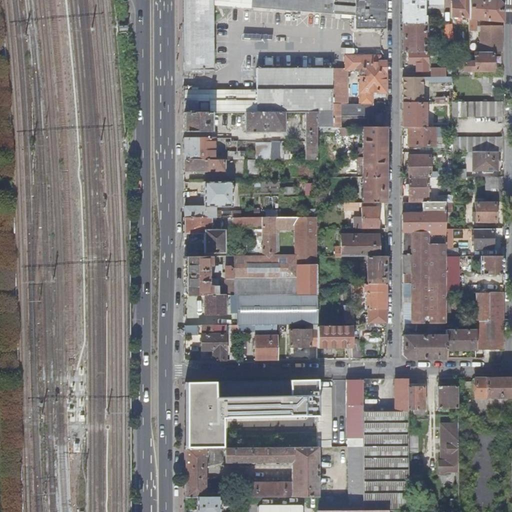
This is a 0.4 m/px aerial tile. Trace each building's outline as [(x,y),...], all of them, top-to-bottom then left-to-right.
[(354,30),(385,30),(384,0),(181,0),(182,71),(211,71),(210,0),(243,0),(354,7),(354,30)] [(444,14),(443,0),(401,0),(402,25),(425,25),(425,18),(424,18),(423,6),(439,6),(439,14),(444,14)] [(469,17),(468,0),(459,0),(459,2),(451,2),(451,17),(454,17),(457,17),(469,17)] [(477,21),(502,23),(502,6),(497,1),(485,0),(468,0),(469,17),(469,32),(476,32),(477,21)] [(402,25),(401,55),(406,54),(425,54),(426,25),(425,25),(402,25)] [(493,52),(502,52),(502,26),(481,26),(481,44),(474,44),(475,49),(474,52),(493,52)] [(493,72),(493,52),(474,52),(474,62),(458,63),(458,73),(493,72)] [(425,54),(406,54),(407,65),(415,65),(415,72),(426,72),(426,59),(426,54),(425,54)] [(385,93),(385,64),(377,64),(377,59),(344,58),(345,69),(361,69),(362,104),(372,104),(372,97),(372,93),(385,93)] [(255,68),(254,90),(254,111),(285,111),(304,111),(316,111),(316,129),(329,129),(329,71),(255,68)] [(492,90),(502,90),(502,77),(492,77),(492,90)] [(401,79),(402,104),(422,103),(422,78),(401,79)] [(444,89),(452,89),(452,78),(445,78),(430,78),(430,84),(444,84),(444,89)] [(254,90),(182,90),(182,112),(210,112),(245,112),(254,111),(254,90)] [(452,117),(502,116),(502,102),(452,103),(452,117)] [(402,104),(402,128),(406,129),(425,128),(425,103),(422,103),(402,104)] [(372,116),(372,105),(340,105),(340,115),(372,116)] [(285,111),(254,111),(245,112),(245,131),(285,131),(285,111)] [(316,159),(316,135),(316,129),(316,111),(304,111),(305,159),(316,159)] [(210,112),(182,112),(183,132),(210,132),(210,112)] [(434,135),(434,128),(425,128),(406,129),(407,146),(415,146),(419,146),(434,146),(434,135)] [(363,179),(385,179),(385,129),(363,129),(363,158),(363,174),(363,179)] [(496,152),(503,152),(502,137),(452,138),(452,153),(472,152),(496,152)] [(214,138),(183,138),(183,159),(214,159),(214,156),(214,138)] [(271,159),(280,159),(279,142),(271,142),(271,159)] [(496,169),(496,152),(472,152),(472,169),(496,169)] [(408,179),(428,178),(436,178),(436,173),(430,173),(430,157),(408,158),(408,179)] [(214,159),(183,159),(183,172),(223,172),(224,159),(214,159)] [(257,159),(244,159),(244,175),(257,175),(257,159)] [(501,203),(501,177),(486,177),(485,203),(475,203),(475,222),(495,222),(495,203),(501,203)] [(408,203),(422,204),(428,203),(428,178),(408,179),(408,203)] [(378,204),(385,204),(385,179),(363,179),(363,204),(367,204),(378,204)] [(203,207),(183,207),(183,219),(215,218),(215,207),(231,207),(230,182),(203,182),(203,207)] [(402,215),(402,331),(445,330),(444,324),(445,312),(445,303),(445,293),(459,294),(459,256),(457,256),(445,256),(446,249),(445,241),(445,229),(445,213),(445,203),(428,203),(422,204),(423,215),(402,215)] [(219,209),(219,218),(224,218),(232,218),(261,218),(300,217),(299,209),(219,209)] [(362,230),(378,229),(378,209),(367,209),(362,209),(362,230)] [(234,280),(235,296),(236,296),(317,295),(317,293),(317,284),(317,277),(317,257),(317,237),(317,230),(317,217),(300,217),(261,218),(261,227),(261,230),(274,230),(297,230),(297,236),(297,256),(289,257),(276,256),(274,256),(261,256),(255,256),(234,257),(234,271),(234,280)] [(183,226),(183,234),(203,234),(203,253),(223,253),(224,231),(220,231),(220,223),(224,223),(224,218),(219,218),(215,218),(183,219),(183,226)] [(232,218),(232,223),(232,226),(261,227),(261,218),(232,218)] [(492,249),(492,229),(473,229),(474,248),(492,249)] [(274,230),(261,230),(261,256),(274,256),(274,230)] [(366,257),(378,257),(378,236),(341,236),(341,248),(341,257),(346,257),(356,257),(366,257)] [(183,244),(183,256),(196,256),(196,245),(183,244)] [(183,256),(184,296),(203,296),(219,296),(218,293),(218,280),(201,280),(201,274),(217,274),(217,264),(211,265),(211,267),(203,266),(203,257),(196,256),(183,256)] [(480,275),(503,276),(503,256),(480,256),(480,275)] [(366,284),(385,284),(385,257),(378,257),(366,257),(366,270),(366,279),(366,284)] [(226,280),(234,280),(234,271),(230,267),(226,267),(226,280)] [(226,296),(230,296),(235,296),(234,280),(226,280),(226,293),(226,296)] [(317,284),(317,293),(344,293),(343,284),(323,284),(317,284)] [(368,310),(385,309),(385,284),(366,284),(363,285),(363,293),(365,293),(365,310),(368,310)] [(483,350),(503,351),(503,294),(475,293),(475,315),(475,324),(476,331),(476,349),(483,350)] [(236,296),(235,325),(277,325),(284,325),(289,325),(317,325),(317,295),(236,296)] [(219,296),(203,296),(203,315),(230,315),(230,296),(226,296),(219,296)] [(368,323),(385,323),(385,309),(368,310),(368,323)] [(212,351),(212,361),(225,361),(225,325),(197,325),(197,332),(200,332),(200,350),(212,351)] [(317,345),(317,349),(352,348),(352,345),(351,327),(317,326),(317,330),(317,345)] [(310,348),(310,345),(310,330),(289,330),(289,348),(310,348)] [(446,337),(446,352),(476,352),(476,349),(476,331),(445,330),(446,337)] [(255,336),(255,361),(277,361),(277,336),(255,336)] [(407,360),(446,360),(446,352),(446,337),(402,337),(402,355),(407,360)] [(352,348),(352,360),(361,360),(361,345),(352,345),(352,348)] [(511,378),(475,379),(475,398),(499,399),(499,401),(501,401),(501,399),(511,398),(511,378)] [(317,419),(317,389),(318,380),(187,382),(183,384),(184,449),(222,449),(221,419),(317,419)] [(362,380),(346,380),(346,439),(363,439),(362,412),(362,388),(362,380)] [(408,386),(408,380),(396,380),(396,412),(408,412),(408,410),(408,388),(408,386)] [(438,409),(458,409),(458,387),(438,387),(438,409)] [(408,388),(408,410),(413,410),(418,410),(418,416),(425,415),(424,388),(408,388)] [(331,389),(317,389),(317,419),(317,441),(331,441),(331,389)] [(388,510),(408,510),(408,493),(408,452),(408,429),(408,419),(408,412),(396,412),(362,412),(363,439),(362,446),(362,458),(362,494),(362,511),(388,510)] [(458,510),(458,511),(471,511),(471,416),(458,416),(458,424),(458,471),(458,499),(458,510)] [(458,471),(458,424),(442,424),(441,460),(438,460),(438,474),(446,474),(446,471),(458,471)] [(419,429),(415,429),(408,429),(408,452),(419,452),(419,429)] [(511,511),(511,429),(499,429),(499,511),(511,511)] [(348,511),(362,511),(362,494),(362,458),(362,446),(347,447),(348,511)] [(247,498),(317,497),(317,452),(317,448),(222,449),(184,449),(184,499),(198,499),(206,499),(206,495),(206,469),(291,470),(291,483),(247,483),(247,498)] [(317,497),(318,511),(332,511),(332,497),(317,497)] [(198,499),(197,511),(220,511),(220,499),(206,499),(198,499)] [(450,510),(458,510),(458,499),(450,499),(450,510)]
